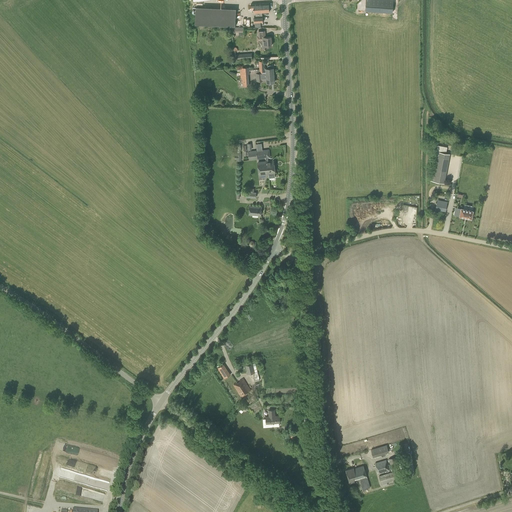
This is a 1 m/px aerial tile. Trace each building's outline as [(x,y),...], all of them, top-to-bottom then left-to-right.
[(392,13),(393,0),(366,0),(365,11),(392,13)] [(254,13),(262,12),(261,3),(251,4),(251,9),(254,9),(254,13)] [(235,26),(235,15),(235,8),(196,6),(195,24),(235,26)] [(243,32),(243,28),(232,27),(232,32),(236,32),(236,35),(243,35),(243,32)] [(265,37),(265,36),(259,36),(259,40),(262,40),(263,49),(267,49),(267,46),(272,45),(271,37),(265,37)] [(266,74),(274,74),(273,68),(273,66),(271,65),(268,65),(267,66),(267,68),(265,69),(264,61),(259,61),(259,69),(257,69),(257,70),(263,69),(263,70),(265,70),(265,72),(266,72),(266,74)] [(249,83),(248,78),(250,78),(249,67),(240,68),(241,82),(241,86),(247,86),(247,83),(249,83)] [(257,73),(257,81),(262,80),(262,81),(264,81),(267,81),(267,83),(274,82),(274,78),(275,77),(275,76),(274,75),(274,74),(266,74),(266,72),(265,72),(265,70),(263,70),(263,69),(257,70),(257,73)] [(266,158),(265,149),(262,150),(258,150),(257,150),(256,150),(248,151),(249,160),(257,159),(266,158)] [(267,166),(268,173),(269,178),(275,177),(274,173),(275,173),(274,161),(265,162),(266,167),(267,166)] [(259,174),(268,173),(267,166),(266,167),(265,162),(258,162),(259,174)] [(445,178),(446,173),(434,171),(432,181),(444,184),(445,178)] [(253,192),(254,189),(249,188),(248,191),(246,191),(246,197),(256,198),(256,192),(253,192)] [(445,211),(447,203),(437,202),(436,209),(445,211)] [(260,215),(261,207),(250,206),(249,214),(260,215)] [(458,208),(456,215),(459,216),(471,219),(473,211),(461,208),(458,208)] [(255,363),(249,364),(248,362),(244,363),(243,362),(234,364),(234,366),(238,365),(238,367),(246,365),(247,369),(248,374),(252,373),(254,381),(259,380),(255,363)] [(230,374),(224,364),(217,368),(224,379),(230,374)] [(237,382),(233,384),(241,397),(251,390),(243,378),(240,381),(237,383),(237,382)] [(275,416),(275,410),(269,410),(269,416),(266,416),(266,424),(280,423),(279,416),(275,416)] [(373,457),(389,452),(387,445),(371,449),(373,457)] [(391,469),(399,467),(396,457),(388,459),(391,469)] [(378,474),(390,470),(386,460),(375,463),(378,474)] [(364,468),(363,465),(354,468),(346,470),(350,483),(355,482),(355,481),(358,480),(361,490),(370,487),(367,477),(366,475),(364,468)] [(382,487),(388,485),(387,482),(396,480),(401,478),(398,470),(378,476),(381,484),(382,487)]
